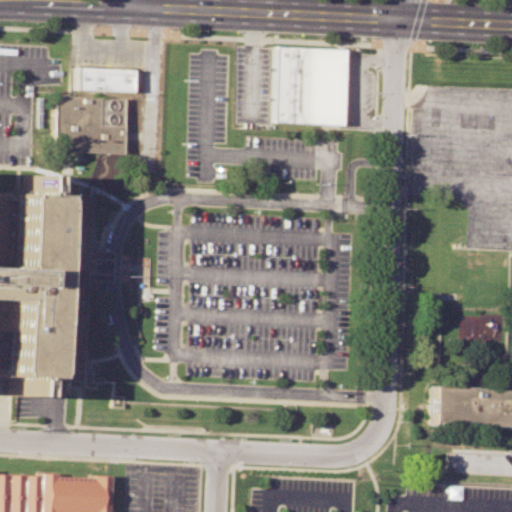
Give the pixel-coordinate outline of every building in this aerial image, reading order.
[(267,122),(337,126),(342,49),(271,45),(267,122)] [(68,89),(127,91),(127,68),(69,67),(68,89)] [(45,149),(115,153),(118,98),(47,94),(45,149)] [(0,191),(0,378),(72,382),(76,279),(97,281),(97,250),(79,249),(81,195),(0,191)] [(421,424),(511,427),(511,390),(423,386),(421,424)] [(0,511),(104,511),(106,473),(0,468),(0,511)]
